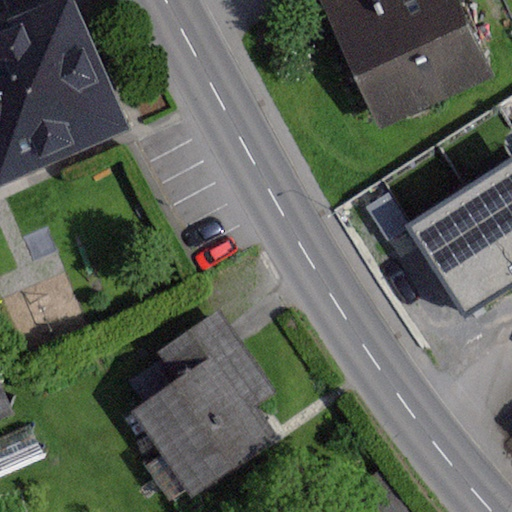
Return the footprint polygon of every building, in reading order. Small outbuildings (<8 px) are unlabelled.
[(73,0),(66,0),(0,29),(0,177),(127,121),(73,0)] [(491,67),(457,0),(339,0),(396,115),(491,67)] [(511,157),(410,223),(466,310),(511,280),(511,157)] [(192,380),(146,412),(201,492),(280,438),(258,405),(278,391),(226,315),(172,351),(192,380)] [(0,366),(0,409),(22,400),(7,364),(0,366)] [(0,461),(50,440),(36,408),(0,423),(0,461)]
